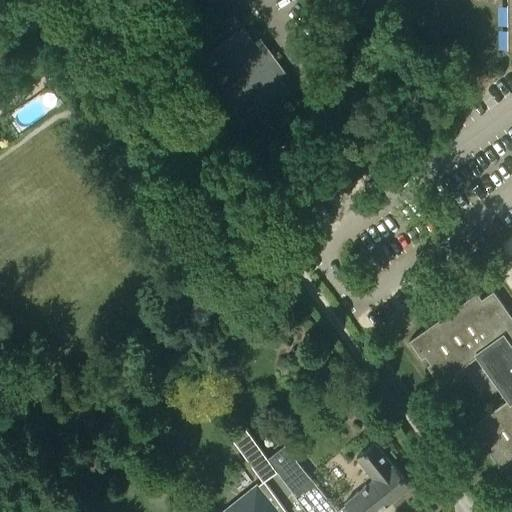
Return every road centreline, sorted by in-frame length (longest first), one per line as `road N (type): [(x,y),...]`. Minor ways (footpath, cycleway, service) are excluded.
road 1 (track): [(466,511),(292,263)]
road 2 (residential): [(511,109),(352,223)]
